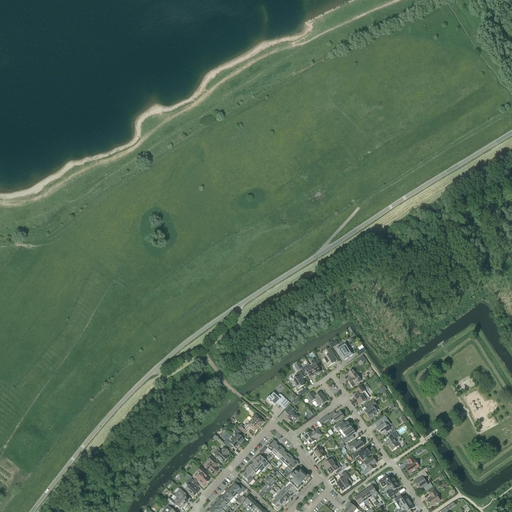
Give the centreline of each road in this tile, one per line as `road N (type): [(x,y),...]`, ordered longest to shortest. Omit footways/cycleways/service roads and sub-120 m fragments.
road 1 (unclassified): [(31,511),(125,397),(174,352),(511,132)]
road 2 (unclassified): [(194,510),(272,424),(290,439)]
road 3 (residential): [(425,511),(345,399)]
